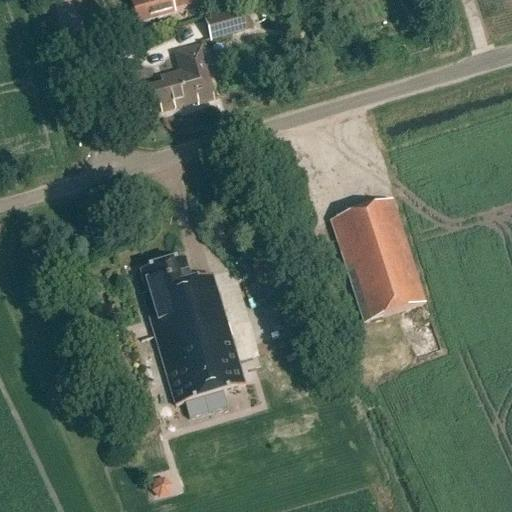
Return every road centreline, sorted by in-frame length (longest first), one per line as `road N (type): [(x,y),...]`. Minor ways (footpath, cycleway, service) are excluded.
road 1 (unclassified): [(115,172),(511,59)]
road 2 (unclassified): [(115,172),(62,0)]
